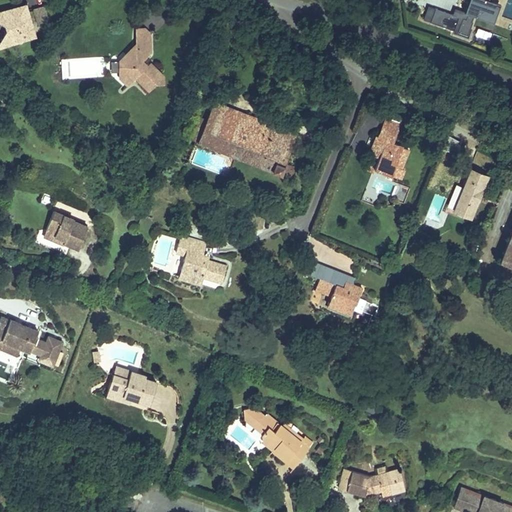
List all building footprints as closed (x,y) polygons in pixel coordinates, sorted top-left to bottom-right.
[(482,6),(484,0),(466,0),(466,1),(463,0),(456,19),(460,20),(458,26),(444,22),(426,16),(422,30),(459,42),(464,28),(465,22),(476,26),(482,6)] [(26,3),(0,11),(0,22),(3,24),(5,27),(6,30),(6,34),(3,36),(6,45),(37,35),(26,3)] [(43,5),(34,8),(39,22),(48,19),(43,5)] [(485,29),(491,9),(482,6),(476,26),(485,29)] [(422,30),(426,16),(419,13),(415,28),(422,30)] [(458,26),(460,20),(456,19),(446,16),(444,22),(458,26)] [(118,39),(104,55),(109,59),(103,66),(104,74),(111,80),(117,74),(133,88),(138,81),(148,81),(146,72),(132,61),(134,58),(129,55),(135,47),(135,39),(134,33),(131,27),(126,24),(117,24),(118,39)] [(230,154),(244,120),(215,107),(198,140),(230,154)] [(384,118),(369,153),(382,158),(379,165),(377,171),(389,176),(392,168),(401,172),(410,151),(392,144),(400,125),(384,118)] [(296,141),(244,120),(230,154),(246,161),(248,157),(267,165),(263,174),(281,181),(283,178),(295,183),(300,170),(287,164),(296,141)] [(382,158),(369,153),(366,160),(379,165),(382,158)] [(267,165),(248,157),(246,161),(263,174),(267,165)] [(371,172),(363,168),(359,176),(367,180),(371,172)] [(469,220),(486,174),(469,168),(452,214),(469,220)] [(380,196),(366,188),(360,200),(376,206),(380,196)] [(50,217),(41,237),(62,247),(60,250),(75,257),(84,235),(71,230),(71,229),(72,227),(50,217)] [(511,231),(499,266),(511,271),(511,231)] [(62,247),(41,237),(38,244),(59,253),(60,250),(62,247)] [(314,249),(332,259),(336,252),(318,242),(314,249)] [(205,251),(178,243),(172,262),(182,265),(178,278),(190,281),(188,289),(201,293),(204,285),(222,290),(227,274),(200,266),(205,251)] [(330,270),(324,284),(338,289),(340,282),(343,276),(330,270)] [(324,284),(313,279),(307,292),(324,299),(321,305),(332,310),(345,315),(349,305),(355,307),(357,302),(354,300),(358,289),(340,282),(338,289),(324,284)] [(345,315),(332,310),(330,315),(343,320),(345,315)] [(7,312),(3,321),(12,326),(8,336),(27,345),(35,349),(36,348),(46,353),(44,359),(57,365),(68,343),(54,336),(52,343),(41,337),(44,330),(7,312)] [(12,326),(3,321),(0,326),(0,342),(22,354),(27,345),(8,336),(12,326)] [(44,359),(46,353),(36,348),(35,349),(31,358),(41,363),(44,359)] [(121,380),(128,377),(106,370),(103,378),(120,383),(121,380)] [(120,383),(103,378),(96,401),(111,406),(114,396),(123,399),(122,402),(140,408),(147,387),(137,383),(136,382),(136,379),(128,377),(121,380),(120,383)] [(114,396),(111,406),(120,409),(122,402),(123,399),(114,396)] [(249,410),(238,410),(240,425),(259,442),(256,446),(266,454),(280,466),(288,457),(297,464),(305,454),(299,448),(302,444),(280,427),(277,430),(249,410)] [(288,457),(280,466),(266,454),(264,458),(287,477),(297,464),(288,457)] [(395,459),(382,462),(384,470),(397,466),(395,459)] [(341,469),(336,489),(360,495),(372,491),(389,486),(390,491),(403,487),(397,466),(384,470),(365,475),(341,469)] [(389,486),(372,491),(374,496),(390,491),(389,486)] [(511,511),(457,487),(450,504),(467,511),(511,511)]
